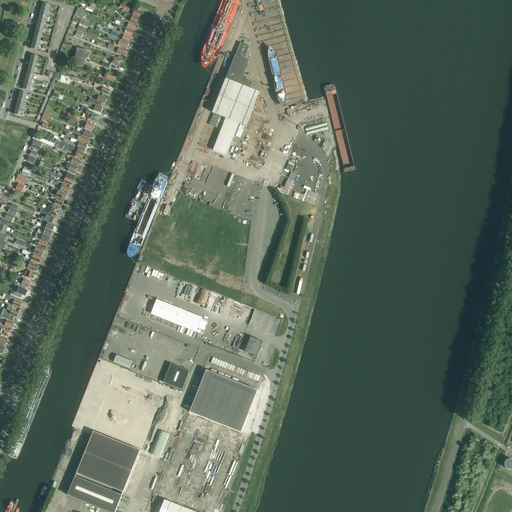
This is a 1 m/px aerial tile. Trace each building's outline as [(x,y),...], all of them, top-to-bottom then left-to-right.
[(92,13),(94,9),(87,6),(85,6),(85,5),(82,4),(81,7),(84,9),(85,9),(85,10),(92,13)] [(129,12),(132,13),(132,15),(139,18),(141,13),(120,5),(119,8),(122,9),(122,10),(122,12),(123,12),(123,11),(128,13),(129,12)] [(129,21),(136,24),(138,19),(125,13),(124,16),(130,19),(129,21)] [(114,19),(116,20),(121,22),(120,24),(124,25),(124,24),(127,25),(126,27),(134,30),(136,25),(115,17),(114,19)] [(115,24),(114,27),(120,29),(119,32),(131,37),(133,32),(130,30),(115,24)] [(119,38),(119,36),(122,37),(121,40),(129,43),(131,38),(112,30),(110,34),(119,38)] [(108,35),(107,38),(109,39),(112,40),(115,41),(113,46),(117,47),(118,46),(123,48),(125,49),(126,48),(127,47),(127,46),(128,44),(113,38),(110,36),(108,35)] [(213,151),(227,156),(240,124),(246,126),(260,92),(250,88),(252,83),(242,79),(249,60),(244,59),(249,46),(240,43),(236,55),(235,55),(212,113),(226,118),(213,151)] [(107,48),(114,51),(114,50),(117,51),(116,53),(123,55),(125,51),(117,47),(113,46),(109,44),(107,48)] [(73,66),(83,68),(87,51),(77,48),(73,66)] [(105,57),(112,60),(111,63),(118,66),(118,65),(120,65),(120,63),(120,62),(121,60),(106,54),(105,57)] [(53,79),(54,79),(60,80),(61,74),(53,72),(51,78),(53,79)] [(98,77),(113,83),(115,77),(107,74),(106,77),(99,74),(98,77)] [(100,92),(108,95),(110,90),(95,84),(94,87),(101,90),(100,92)] [(53,96),(59,98),(61,92),(56,90),(53,96)] [(90,98),(88,103),(100,107),(102,103),(104,104),(106,99),(92,92),(91,95),(97,98),(96,100),(90,98)] [(100,107),(88,103),(81,100),(80,103),(94,108),(93,110),(100,113),(102,108),(100,107)] [(87,111),(81,108),(80,111),(86,113),(85,114),(89,115),(88,119),(96,122),(98,116),(93,114),(94,113),(87,111)] [(64,116),(67,117),(78,121),(79,117),(66,112),(64,116)] [(44,114),(41,119),(49,123),(51,117),(44,114)] [(94,129),(94,127),(94,126),(86,123),(85,127),(82,126),(81,128),(84,129),(92,131),(93,129),(94,129)] [(309,127),(306,128),(308,134),(329,129),(328,123),(321,124),(322,127),(310,130),(309,127)] [(72,132),(75,133),(90,139),(92,134),(84,130),(83,133),(73,129),(72,132)] [(73,136),(73,135),(71,134),(66,133),(65,136),(87,145),(89,140),(79,135),(78,138),(73,136)] [(84,150),(62,142),(56,139),(53,146),(71,153),(71,152),(76,154),(75,156),(82,159),(85,151),(84,151),(84,150)] [(64,139),(62,142),(84,150),(85,149),(86,149),(86,147),(86,146),(86,145),(79,142),(78,145),(64,139)] [(31,147),(39,151),(41,145),(33,142),(31,147)] [(68,163),(70,164),(78,167),(81,161),(68,156),(67,158),(69,159),(68,163)] [(190,172),(195,174),(200,162),(194,160),(190,172)] [(26,163),(25,166),(24,169),(30,172),(33,165),(26,163)] [(60,169),(67,172),(67,171),(74,174),(75,171),(76,172),(78,169),(77,168),(70,165),(67,164),(65,168),(61,166),(60,169)] [(58,172),(57,175),(73,181),(75,176),(67,173),(66,175),(58,172)] [(291,172),(289,178),(295,180),(297,175),(291,172)] [(23,183),(25,177),(18,174),(16,180),(23,183)] [(73,181),(57,175),(56,177),(64,180),(63,183),(70,186),(73,181)] [(214,179),(177,272),(224,290),(260,197),(214,179)] [(59,184),(56,182),(54,182),(53,185),(61,188),(60,190),(67,193),(70,188),(59,184)] [(65,199),(66,196),(66,195),(66,194),(52,188),(51,191),(55,193),(55,191),(57,192),(56,196),(64,200),(64,199),(65,199)] [(62,203),(64,201),(45,193),(44,196),(55,200),(54,203),(61,206),(62,205),(62,206),(63,204),(62,203)] [(39,212),(46,215),(53,218),(54,215),(56,216),(57,213),(58,213),(59,213),(60,212),(60,211),(60,210),(59,210),(59,209),(51,206),(48,205),(46,210),(41,208),(39,212)] [(53,218),(46,215),(45,218),(42,217),(41,220),(44,221),(54,225),(57,220),(53,218)] [(41,226),(44,228),(52,231),(54,226),(40,220),(39,223),(42,224),(41,226)] [(38,229),(37,233),(40,234),(40,233),(50,237),(52,232),(42,228),(41,230),(38,229)] [(40,234),(37,233),(36,232),(34,237),(47,243),(49,238),(40,234)] [(33,238),(32,240),(37,242),(37,241),(38,242),(37,246),(44,249),(47,244),(42,242),(43,242),(33,238)] [(22,245),(22,246),(30,249),(29,252),(33,253),(41,256),(41,255),(42,256),(43,253),(42,253),(43,251),(39,249),(39,248),(36,247),(33,246),(23,242),(22,245)] [(41,258),(27,252),(23,250),(22,253),(26,255),(25,258),(31,260),(39,263),(41,258)] [(20,261),(25,263),(29,265),(27,268),(35,272),(37,268),(38,265),(37,265),(26,260),(24,259),(21,257),(20,261)] [(23,276),(32,280),(34,276),(33,275),(33,273),(20,268),(19,270),(23,271),(24,271),(25,272),(23,276)] [(29,284),(30,282),(27,281),(27,280),(17,276),(16,279),(18,280),(22,281),(21,285),(28,288),(28,287),(29,287),(30,285),(29,284)] [(27,294),(27,292),(27,291),(27,290),(24,289),(25,287),(15,283),(14,285),(19,287),(16,293),(12,291),(10,294),(20,298),(22,295),(25,296),(25,294),(27,294)] [(6,294),(4,299),(5,300),(6,299),(13,302),(12,305),(20,308),(21,307),(21,306),(21,305),(22,303),(14,300),(15,299),(10,297),(10,296),(6,294)] [(151,314),(196,332),(202,318),(157,300),(151,314)] [(8,305),(3,318),(12,322),(14,317),(17,318),(19,312),(11,309),(12,307),(8,305)] [(0,324),(12,330),(14,324),(6,321),(4,325),(3,324),(4,323),(0,321),(0,324)] [(0,334),(7,337),(8,337),(9,337),(10,335),(9,334),(10,331),(5,329),(5,328),(0,325),(0,334)] [(245,352),(257,356),(263,342),(251,337),(245,352)] [(114,362),(130,369),(133,362),(117,355),(114,362)] [(171,364),(164,382),(182,390),(190,371),(171,364)] [(241,433),(258,390),(206,370),(190,412),(241,432),(241,433)] [(164,392),(118,373),(95,429),(141,448),(164,392)] [(173,391),(171,396),(178,400),(181,394),(173,391)] [(158,430),(149,453),(160,458),(170,435),(158,430)] [(77,474),(76,476),(122,494),(123,492),(140,450),(94,431),(77,473),(77,474)] [(67,495),(108,511),(115,511),(123,495),(122,494),(76,476),(75,475),(67,495)] [(195,511),(165,500),(159,511),(195,511)]
